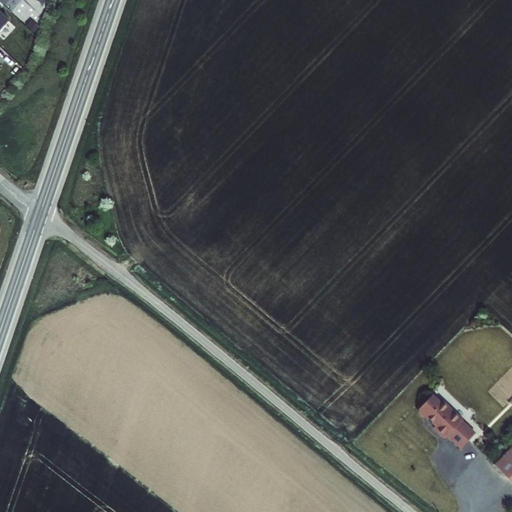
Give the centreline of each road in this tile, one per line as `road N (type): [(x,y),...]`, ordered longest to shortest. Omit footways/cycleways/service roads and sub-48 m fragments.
road 1 (residential): [(39,213),(409,511)]
road 2 (primary): [(39,213),(112,0)]
road 3 (primary): [(0,331),(39,213)]
